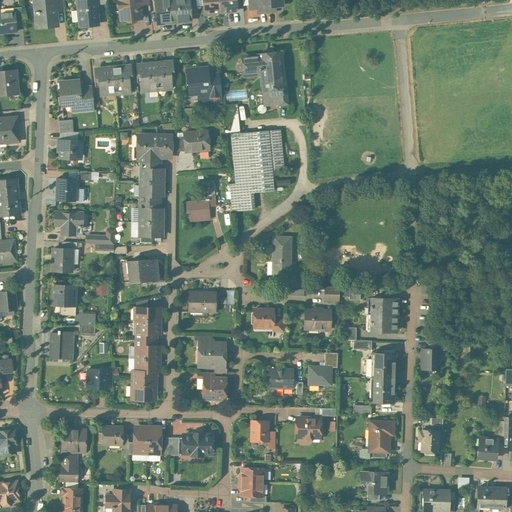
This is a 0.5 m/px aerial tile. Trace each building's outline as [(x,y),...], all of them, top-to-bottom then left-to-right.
[(42,0),(36,1),(37,11),(34,11),(34,13),(36,13),(37,25),(57,24),(55,10),(54,0),(42,0)] [(61,0),(54,0),(55,10),(62,9),(61,0)] [(96,0),(77,0),(76,0),(79,25),(98,23),(96,0)] [(136,0),(119,0),(118,2),(118,8),(121,10),(121,12),(124,11),(125,20),(128,22),(134,22),(137,19),(141,18),(140,10),(138,10),(136,0)] [(157,0),(156,0),(158,23),(174,22),(172,0),(157,0)] [(172,0),(174,22),(191,20),(190,0),(189,0),(172,0)] [(201,0),(203,13),(207,17),(216,16),(218,14),(220,13),(220,12),(219,0),(201,0)] [(236,0),(219,0),(220,12),(226,11),(226,13),(238,12),(236,0)] [(248,0),(249,8),(260,7),(261,13),(267,13),(265,0),(248,0)] [(282,0),(265,0),(267,13),(273,12),(272,6),(283,5),(282,0)] [(21,6),(13,7),(13,8),(13,11),(14,11),(15,22),(22,21),(21,6)] [(13,8),(0,9),(1,13),(0,12),(0,31),(16,30),(15,22),(14,11),(13,11),(13,8)] [(257,56),(243,57),(245,76),(259,74),(259,71),(261,71),(261,70),(270,69),(271,79),(262,80),(265,105),(275,104),(276,105),(280,104),(280,103),(286,103),(281,53),(267,55),(268,56),(258,57),(257,56)] [(173,61),(154,63),(157,89),(172,87),(171,73),(174,73),(173,61)] [(154,63),(137,65),(138,76),(141,76),(142,90),(157,89),(154,63)] [(131,65),(113,67),(115,93),(130,91),(129,77),(132,77),(131,65)] [(113,67),(95,69),(96,80),(99,80),(100,94),(115,93),(113,67)] [(219,78),(207,79),(206,68),(190,70),(191,77),(189,77),(190,94),(207,92),(208,98),(220,97),(219,78)] [(16,70),(0,71),(0,95),(18,94),(16,70)] [(78,81),(57,83),(58,90),(61,90),(62,105),(70,105),(71,113),(89,112),(89,109),(93,109),(92,90),(79,92),(78,81)] [(248,100),(247,91),(225,93),(226,102),(248,100)] [(236,104),(222,106),(225,132),(239,131),(236,104)] [(0,118),(0,138),(4,138),(4,143),(20,142),(18,116),(0,118)] [(72,119),(58,121),(60,133),(73,132),(72,119)] [(280,129),(268,131),(271,170),(284,169),(280,129)] [(207,131),(184,133),(184,135),(185,151),(186,151),(208,149),(207,131)] [(268,131),(230,134),(234,184),(230,184),(232,210),(254,208),(252,192),(273,190),(271,170),(268,131)] [(158,135),(144,135),(143,146),(138,146),(138,155),(141,155),(154,155),(157,155),(158,135)] [(171,136),(158,135),(157,155),(171,156),(171,151),(171,136)] [(184,135),(177,136),(177,151),(185,151),(184,135)] [(81,141),(71,141),(71,147),(60,146),(60,159),(76,159),(76,153),(81,153),(81,141)] [(157,168),(141,168),(141,182),(162,183),(162,169),(157,168)] [(92,172),(79,171),(78,179),(91,180),(92,172)] [(77,179),(57,178),(56,200),(76,201),(77,179)] [(16,179),(0,180),(0,198),(18,196),(16,179)] [(223,180),(213,181),(214,194),(215,205),(215,206),(225,205),(225,211),(226,211),(225,199),(223,180)] [(162,183),(141,182),(140,196),(156,196),(162,197),(162,183)] [(214,194),(196,196),(197,201),(207,200),(208,206),(215,205),(214,194)] [(18,196),(0,198),(0,215),(19,214),(18,196)] [(192,201),(188,202),(190,221),(209,219),(208,206),(207,200),(197,201),(192,201)] [(156,208),(140,208),(140,222),(161,223),(162,209),(156,208)] [(83,213),(55,212),(54,225),(62,225),(61,235),(75,235),(75,226),(78,226),(78,227),(80,227),(80,226),(82,226),(83,213)] [(161,223),(140,222),(140,236),(155,236),(161,237),(161,223)] [(106,236),(86,235),(86,243),(95,243),(113,244),(114,230),(106,230),(106,236)] [(291,237),(273,236),(272,277),(290,278),(291,237)] [(1,241),(0,241),(0,262),(17,261),(15,240),(1,241)] [(77,242),(63,242),(63,249),(72,249),(72,250),(76,251),(77,242)] [(126,246),(113,247),(113,251),(113,255),(127,254),(126,246)] [(63,249),(53,248),(52,271),(71,272),(71,263),(68,263),(69,250),(72,250),(72,249),(63,249)] [(147,260),(127,261),(128,262),(130,281),(129,281),(129,282),(145,280),(145,281),(158,280),(156,260),(147,261),(147,260)] [(127,261),(120,262),(122,283),(129,282),(129,281),(130,281),(128,262),(127,261)] [(108,283),(96,282),(96,295),(108,295),(108,283)] [(76,285),(67,285),(67,286),(61,286),(61,285),(52,285),(52,305),(66,306),(65,315),(75,316),(76,306),(76,285)] [(339,288),(324,287),(324,300),(339,301),(339,288)] [(360,288),(349,288),(348,299),(359,300),(360,288)] [(219,289),(219,303),(233,303),(233,289),(219,289)] [(14,291),(0,292),(0,310),(0,311),(1,311),(16,309),(14,291)] [(215,292),(189,291),(189,296),(188,296),(188,303),(189,303),(188,311),(215,312),(215,292)] [(147,299),(135,302),(135,307),(147,308),(147,299)] [(396,299),(371,299),(371,305),(370,305),(370,308),(371,308),(370,314),(396,315),(396,299)] [(76,306),(75,316),(75,325),(79,325),(79,314),(83,314),(84,306),(76,306)] [(147,308),(135,307),(135,320),(157,321),(157,315),(159,313),(159,308),(147,308)] [(318,309),(316,308),(314,310),(305,310),(302,313),(302,316),(304,319),(304,328),(330,329),(330,324),(332,322),(332,319),(330,316),(331,311),(320,311),(320,310),(318,309)] [(273,309),(254,309),(254,325),(261,325),(261,327),(272,328),(273,328),(273,319),(273,309)] [(83,314),(79,314),(79,325),(94,326),(95,314),(83,314)] [(396,315),(370,314),(370,321),(369,321),(369,324),(370,324),(370,330),(395,331),(396,315)] [(284,320),(273,319),(273,328),(272,328),(272,331),(284,332),(284,320)] [(157,321),(135,320),(135,334),(137,334),(153,334),(159,334),(159,329),(157,327),(157,321)] [(94,326),(79,325),(79,333),(94,334),(94,326)] [(355,328),(343,327),(342,340),(353,340),(355,340),(355,328)] [(72,332),(60,332),(60,331),(58,330),(57,333),(50,333),(49,358),(58,358),(71,358),(72,332)] [(210,335),(195,335),(194,345),(201,345),(201,343),(210,343),(210,335)] [(355,340),(353,340),(353,349),(370,350),(371,340),(355,340)] [(446,341),(428,341),(428,349),(440,349),(440,350),(446,350),(446,341)] [(108,342),(99,342),(99,353),(108,353),(108,342)] [(201,352),(198,352),(198,366),(215,366),(224,366),(224,364),(225,345),(223,343),(210,343),(201,343),(201,345),(201,352)] [(152,346),(136,346),(136,359),(158,359),(158,346),(156,346),(152,346)] [(428,349),(422,349),(421,369),(439,369),(440,350),(440,349),(428,349)] [(395,354),(370,353),(369,377),(374,378),(394,378),(395,354)] [(158,359),(136,359),(136,372),(148,372),(158,372),(158,359)] [(10,360),(0,361),(0,373),(12,372),(10,360)] [(224,366),(215,366),(215,373),(226,373),(226,364),(224,364),(224,366)] [(331,367),(309,366),(308,384),(330,385),(331,367)] [(283,369),(281,367),(279,367),(277,369),(271,369),(270,378),(268,381),(268,385),(270,387),(292,388),(292,381),(294,379),(294,376),(292,374),(292,370),(283,369)] [(112,370),(88,370),(88,388),(106,388),(106,378),(112,378),(112,370)] [(394,378),(374,378),(373,401),(369,401),(369,403),(394,403),(394,378)] [(214,379),(203,379),(203,380),(203,390),(201,392),(201,398),(202,399),(208,399),(210,398),(225,398),(226,379),(214,379)] [(136,384),(135,384),(133,386),(126,386),(125,396),(132,396),(134,398),(139,399),(141,400),(146,400),(147,399),(152,399),(154,397),(155,386),(152,384),(148,384),(136,384)] [(371,406),(353,406),(353,414),(371,414),(371,406)] [(442,418),(431,417),(430,425),(442,425),(442,418)] [(320,419),(296,418),(296,435),(305,436),(305,437),(307,439),(311,439),(313,437),(320,437),(320,419)] [(268,421),(251,420),(251,441),(267,441),(268,431),(268,421)] [(504,421),(496,420),(495,435),(504,436),(504,421)] [(393,422),(370,421),(369,448),(369,451),(387,452),(389,452),(390,430),(393,430),(393,422)] [(122,427),(102,427),(102,443),(122,444),(122,433),(122,427)] [(147,428),(134,428),(134,442),(133,452),(134,452),(147,452),(147,428)] [(160,428),(147,428),(147,452),(159,452),(160,452),(160,443),(160,428)] [(439,430),(422,429),(422,431),(419,431),(418,440),(421,441),(420,452),(438,453),(439,430)] [(14,430),(0,431),(0,444),(1,444),(2,454),(15,453),(14,443),(16,443),(14,430)] [(85,430),(62,430),(62,450),(78,451),(85,451),(85,430)] [(202,433),(192,433),(192,435),(183,435),(182,451),(190,451),(194,456),(199,456),(202,453),(211,454),(212,436),(202,435),(202,433)] [(179,437),(166,437),(166,443),(165,455),(178,455),(179,437)] [(498,439),(481,437),(481,446),(478,446),(477,456),(496,458),(498,439)] [(367,448),(360,451),(360,458),(369,458),(369,451),(369,448),(367,448)] [(62,450),(61,450),(61,464),(59,464),(59,482),(77,482),(78,451),(62,450)] [(253,464),(253,468),(242,468),(241,482),(262,482),(262,464),(253,464)] [(388,472),(361,471),(360,482),(371,482),(371,483),(373,483),(373,490),(367,490),(367,493),(379,494),(379,491),(387,491),(388,472)] [(458,486),(468,486),(468,476),(458,476),(458,486)] [(0,483),(0,500),(3,505),(10,505),(12,501),(17,500),(17,495),(19,492),(16,490),(16,482),(0,483)] [(262,482),(241,482),(241,496),(250,496),(262,496),(262,482)] [(505,488),(477,487),(477,508),(478,508),(505,509),(505,488)] [(450,490),(423,489),(422,510),(449,510),(450,490)] [(80,511),(81,496),(63,495),(63,511),(80,511)] [(113,495),(106,495),(105,506),(111,507),(111,508),(113,508),(112,511),(128,511),(129,495),(113,495)]
